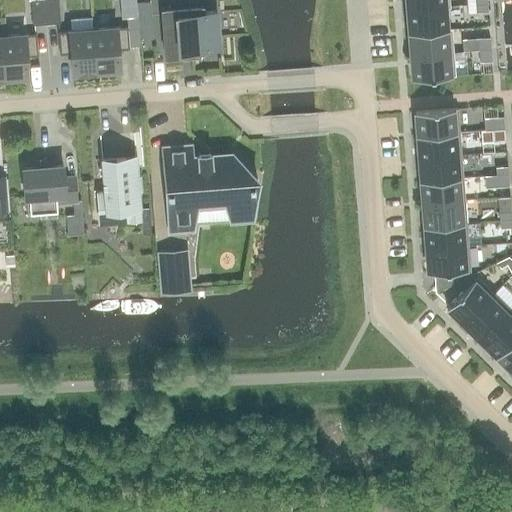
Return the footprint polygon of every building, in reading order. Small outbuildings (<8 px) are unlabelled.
[(60,0),(46,1),(48,26),(62,25),(60,0)] [(138,0),(121,0),(123,20),(128,20),(128,26),(130,47),(142,46),(140,19),(138,0)] [(451,7),(450,0),(406,0),(408,10),(446,7),(451,7)] [(46,1),(32,2),(34,27),(48,26),(46,1)] [(151,3),(139,4),(142,41),(154,40),(151,3)] [(488,11),(488,3),(476,4),(477,12),(488,11)] [(447,28),(446,7),(408,10),(409,32),(448,29),(447,28)] [(219,47),(217,11),(163,15),(166,57),(182,56),(182,50),(219,47)] [(128,26),(93,29),(97,71),(120,70),(119,50),(130,49),(130,47),(128,26)] [(452,28),(447,28),(448,29),(409,32),(411,55),(454,52),(452,28)] [(97,71),(93,29),(59,32),(60,54),(72,53),(73,73),(97,71)] [(37,33),(2,36),(5,79),(29,77),(27,57),(39,56),(37,33)] [(476,50),(480,50),(492,49),(491,37),(475,38),(476,50)] [(493,61),(492,49),(480,50),(481,62),(493,61)] [(456,75),(454,52),(411,55),(413,79),(456,75)] [(461,132),(459,108),(416,112),(417,135),(461,132)] [(505,128),(504,116),(484,118),(485,130),(493,129),(505,128)] [(506,141),(505,128),(493,129),(494,141),(506,141)] [(462,155),(461,132),(417,135),(419,158),(462,155)] [(254,205),(258,179),(235,156),(235,154),(193,157),(192,147),(164,149),(170,230),(189,229),(189,228),(193,228),(196,210),(197,203),(225,201),(227,207),(228,207),(232,219),(252,217),(254,205)] [(464,177),(462,155),(419,158),(421,181),(464,177)] [(139,176),(137,156),(102,159),(104,191),(98,192),(99,211),(128,209),(129,221),(142,220),(141,208),(140,190),(142,190),(141,175),(139,176)] [(64,165),(23,168),(26,198),(38,197),(39,213),(58,212),(57,202),(77,201),(75,176),(65,177),(64,165)] [(509,174),(508,166),(496,167),(497,175),(509,174)] [(510,186),(509,174),(497,175),(485,176),(486,187),(510,186)] [(466,200),(464,177),(421,181),(423,203),(466,200)] [(468,223),(466,200),(423,203),(425,226),(468,223)] [(511,219),(511,214),(511,211),(500,212),(500,220),(511,219)] [(511,227),(511,219),(500,220),(501,228),(511,227)] [(469,246),(468,223),(425,226),(426,249),(469,246)] [(472,275),(469,246),(426,249),(428,272),(449,271),(450,285),(457,282),(472,275)] [(187,251),(159,253),(162,290),(190,288),(187,251)] [(14,265),(13,255),(6,256),(6,265),(14,265)] [(511,274),(511,258),(510,256),(497,262),(511,276),(511,274)] [(464,323),(494,293),(477,276),(476,278),(472,275),(457,282),(464,289),(447,307),(464,323)] [(480,340),(510,309),(494,293),(464,323),(480,340)] [(497,356),(511,340),(511,310),(510,309),(480,340),(497,356)] [(511,370),(511,340),(497,356),(511,370)]
